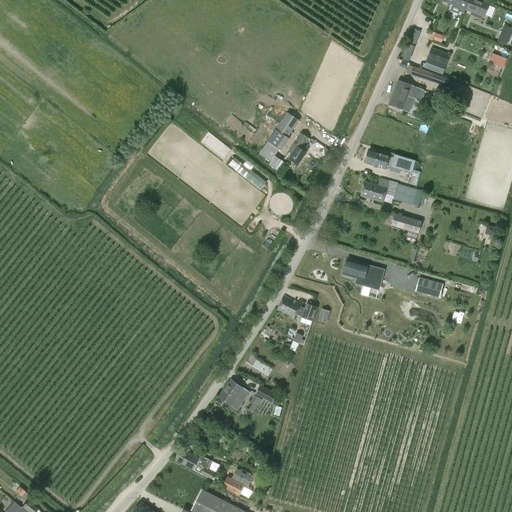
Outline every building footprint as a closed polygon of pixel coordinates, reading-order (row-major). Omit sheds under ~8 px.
[(446,0),(445,3),(465,10),(469,0),(446,0)] [(469,0),(465,10),(475,14),(474,17),(481,20),(483,17),(484,18),(489,4),(478,0),(469,0)] [(433,30),(431,37),(442,41),(444,34),(433,30)] [(414,48),(420,33),(414,31),(408,45),(414,48)] [(510,34),(502,31),(498,42),(506,45),(510,34)] [(401,58),(408,61),(412,48),(405,46),(401,58)] [(428,58),(446,65),(450,55),(431,48),(428,58)] [(509,58),(495,53),(491,62),(505,67),(509,58)] [(413,67),(410,75),(438,84),(441,77),(413,67)] [(409,112),(418,88),(398,80),(389,104),(409,112)] [(446,92),(462,98),(467,86),(451,80),(446,92)] [(471,104),(465,102),(462,109),(479,116),(488,94),(476,89),(471,104)] [(259,154),(271,162),(279,150),(282,151),(290,139),(288,138),(299,121),(287,113),(268,142),(259,154)] [(297,167),(306,153),(301,150),(308,139),(300,134),(299,136),(288,153),(291,155),(288,160),(297,167)] [(391,168),(412,174),(411,176),(419,178),(420,173),(413,170),(415,161),(394,155),(395,154),(391,153),(390,156),(369,150),(365,163),(386,169),(386,167),(391,168)] [(263,184),(248,172),(250,170),(241,163),(236,170),(260,189),(263,184)] [(361,196),(383,202),(389,181),(380,178),(378,185),(365,182),(361,196)] [(413,189),(398,184),(394,198),(394,200),(418,207),(423,191),(413,189)] [(394,214),(391,226),(418,234),(422,222),(394,214)] [(368,266),(346,260),(342,276),(356,280),(355,285),(363,288),(360,296),(369,298),(371,290),(379,292),(385,271),(368,267),(368,266)] [(440,299),(443,286),(419,279),(415,292),(440,299)] [(284,299),(284,313),(308,313),(309,307),(317,307),(317,299),(284,299)] [(329,311),(322,309),(319,320),(326,322),(329,311)] [(295,332),(290,329),(286,335),(291,338),(295,332)] [(300,344),(303,337),(296,333),(293,341),(300,344)] [(249,393),(231,380),(219,397),(237,410),(249,393)] [(259,388),(256,394),(272,403),(276,397),(259,388)] [(262,400),(254,395),(250,402),(253,404),(249,410),(253,413),(262,400)] [(211,480),(214,473),(207,469),(211,462),(200,456),(199,459),(182,449),(175,461),(194,471),(211,480)] [(254,476),(241,469),(240,470),(236,469),(231,479),(227,476),(222,487),(239,496),(243,490),(245,492),(254,476)] [(243,511),(202,490),(190,511),(187,511),(183,510),(181,511),(243,511)] [(28,511),(39,511),(38,510),(29,501),(22,507),(28,511)] [(152,511),(141,503),(134,511),(152,511)]
